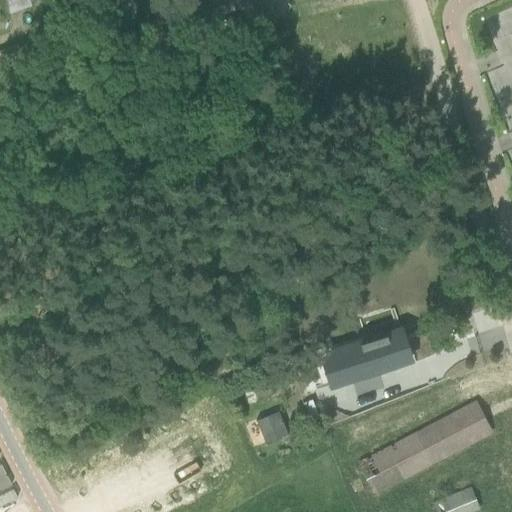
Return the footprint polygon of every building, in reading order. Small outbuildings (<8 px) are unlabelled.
[(315,263),(324,259),(315,235),(305,239),(315,263)] [(399,329),(337,349),(345,373),(347,380),(348,380),(387,367),(394,365),(397,364),(395,358),(397,358),(407,354),(405,346),(399,329)] [(254,393),(240,397),(243,406),(257,402),(254,393)] [(372,493),(491,431),(476,403),(357,465),(372,493)] [(277,412),(255,421),(264,444),(286,435),(277,412)] [(182,413),(67,470),(88,511),(144,511),(214,477),(182,413)] [(435,511),(468,511),(478,508),(470,488),(432,504),(435,511)]
